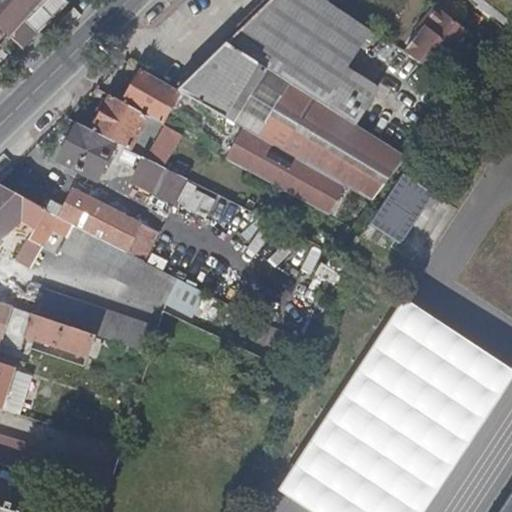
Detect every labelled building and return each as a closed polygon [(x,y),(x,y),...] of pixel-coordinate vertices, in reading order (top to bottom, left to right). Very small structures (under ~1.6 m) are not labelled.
[(0,0),(0,26),(23,47),(70,2),(68,0),(0,0)] [(272,0),(227,44),(356,124),(376,94),(376,87),(348,68),(372,31),(326,0),(272,0)] [(511,0),(469,0),(511,33),(511,31),(511,0)] [(466,29),(433,2),(423,15),(424,23),(403,52),(436,74),(466,29)] [(202,68),(390,180),(408,157),(356,124),(227,44),(202,68)] [(341,184),(372,202),(390,180),(202,68),(178,91),(181,93),(246,130),(271,144),(296,158),(341,184)] [(163,126),(181,93),(178,91),(142,71),(124,104),(149,118),(163,126)] [(118,144),(131,151),(149,118),(124,104),(113,98),(94,132),(118,144)] [(98,181),(118,144),(94,132),(80,125),(61,162),(98,181)] [(165,168),(183,137),(168,129),(150,161),(165,168)] [(323,214),(341,184),(296,158),(288,171),(264,157),(271,144),(246,130),(228,161),(323,214)] [(174,205),(188,180),(165,168),(150,161),(146,159),(133,182),(174,205)] [(374,228),(406,245),(434,191),(402,175),(374,228)] [(166,302),(179,278),(145,261),(40,208),(0,186),(0,227),(13,210),(18,213),(37,225),(17,262),(31,270),(53,228),(85,245),(79,258),(166,302)] [(40,208),(145,261),(159,233),(74,189),(64,208),(51,201),(49,203),(45,200),(40,208)] [(0,236),(18,213),(13,210),(0,227),(0,236)] [(311,279),(325,296),(347,278),(334,261),(311,279)] [(0,304),(14,309),(32,315),(37,297),(0,284),(0,304)] [(151,354),(159,328),(47,291),(38,317),(95,335),(151,354)] [(429,511),(511,384),(511,367),(409,301),(284,495),(310,511),(429,511)] [(0,408),(2,409),(15,367),(0,361),(0,351),(14,309),(0,304),(0,408)] [(95,335),(38,317),(32,315),(25,336),(88,357),(95,335)] [(0,464),(82,490),(108,497),(115,472),(0,436),(0,464)] [(511,511),(511,492),(498,511),(511,511)]
